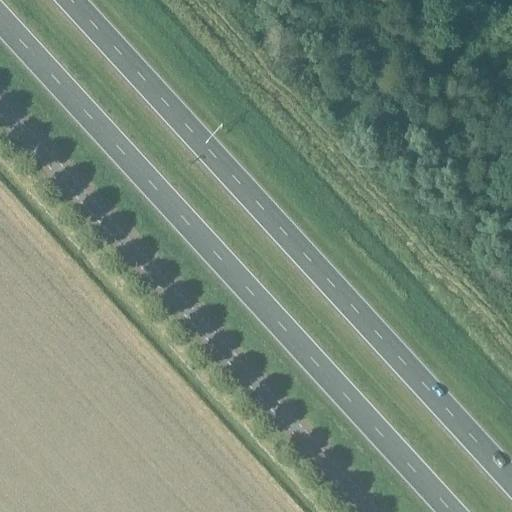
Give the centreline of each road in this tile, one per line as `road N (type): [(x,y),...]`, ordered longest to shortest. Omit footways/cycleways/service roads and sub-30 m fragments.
road 1 (trunk): [(0,18),(451,511)]
road 2 (trunk): [(511,483),(67,0)]
road 3 (unclassified): [(0,112),(364,511)]
